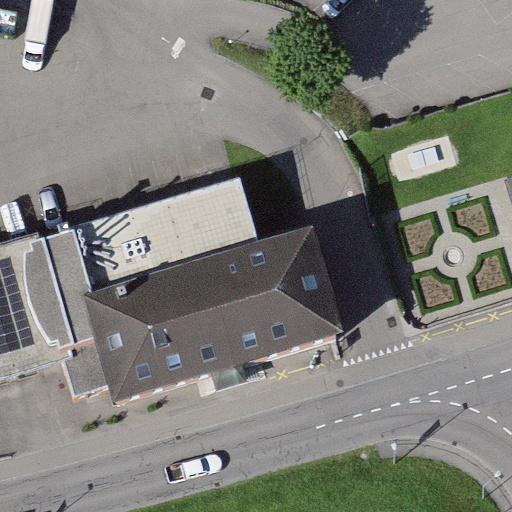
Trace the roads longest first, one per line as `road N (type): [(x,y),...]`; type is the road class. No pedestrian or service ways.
road 1 (tertiary): [(2,511),(511,371)]
road 2 (unknown): [(511,43),(383,45),(206,12),(157,36)]
